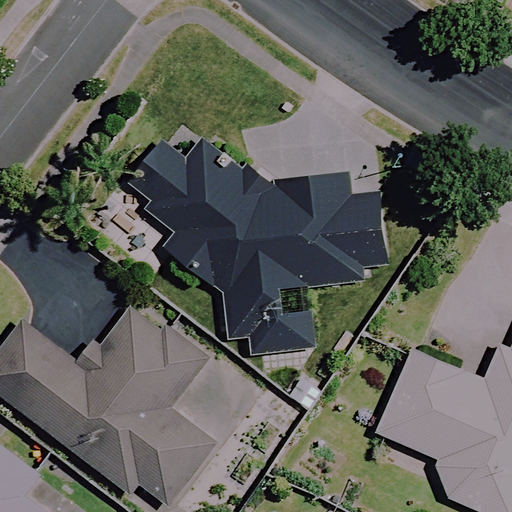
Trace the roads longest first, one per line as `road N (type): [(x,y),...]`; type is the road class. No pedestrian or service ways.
road 1 (tertiary): [(358,0),(511,104)]
road 2 (residential): [(0,122),(91,0)]
